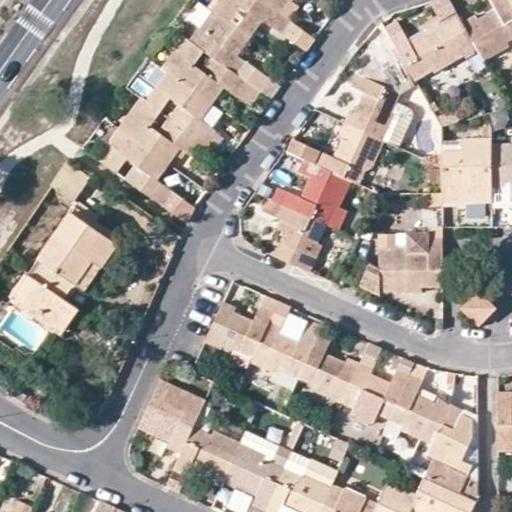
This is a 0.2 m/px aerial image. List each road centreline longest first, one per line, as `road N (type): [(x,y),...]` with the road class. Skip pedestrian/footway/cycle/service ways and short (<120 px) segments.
road 1 (residential): [(204,245),(414,339),(486,354)]
road 2 (residential): [(204,245),(225,201),(372,0)]
road 3 (residential): [(93,470),(204,245)]
road 4 (residential): [(486,354),(484,511)]
road 5 (unknown): [(511,276),(504,261),(455,265),(442,347)]
